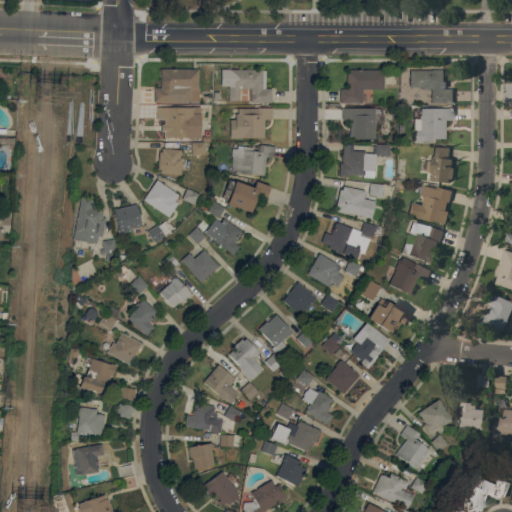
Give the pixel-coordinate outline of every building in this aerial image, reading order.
[(199,68),(199,87),(191,87),(191,102),(154,102),(154,87),(161,87),(161,68),(199,68)] [(228,68),(262,68),(262,69),(266,69),(266,88),(272,88),(272,102),(250,102),(251,88),(239,88),(239,100),(228,100),(228,68)] [(384,69),(384,89),(363,88),(362,102),(340,102),(340,88),(347,88),(347,69),(384,69)] [(443,69),(443,81),(446,81),(446,88),(443,88),(443,89),(453,89),(453,103),(431,103),(431,89),(421,89),(421,87),(409,87),(409,69),(443,69)] [(7,94),(11,94),(11,98),(0,97),(0,89),(7,90),(7,94)] [(187,113),(189,113),(189,107),(199,107),(199,113),(201,113),(200,138),(187,137),(182,137),(182,138),(179,138),(179,137),(164,137),(164,131),(161,130),(161,123),(164,123),(164,119),(156,118),(156,106),(182,107),(182,113),(187,113)] [(264,137),(242,137),(242,138),(229,138),(230,118),(235,119),(235,113),(238,113),(238,107),(257,108),(257,107),(272,107),(272,119),(264,119),(264,137)] [(375,107),(375,114),(376,114),(376,121),(381,121),(381,134),(375,134),(375,138),(350,138),(350,119),(342,119),(342,107),(375,107)] [(453,108),(453,119),(445,119),(445,138),(434,138),(434,140),(422,140),(422,141),(414,141),(414,130),(414,118),(419,118),(419,115),(420,115),(420,107),(453,108)] [(204,153),(192,153),(192,142),(202,142),(202,136),(210,136),(210,141),(205,141),(205,142),(204,153)] [(239,173),(239,172),(231,171),(232,156),(231,156),(232,147),(242,148),(242,145),(253,147),(253,150),(259,150),(259,144),(275,145),(274,157),(266,156),(264,175),(239,173)] [(343,144),(353,144),(352,150),(365,150),(365,152),(373,153),(374,144),(390,145),(390,156),(376,155),(377,154),(373,154),(373,156),(375,156),(375,170),(365,170),(364,174),(347,173),(347,176),(339,176),(340,162),(342,162),(343,144)] [(448,158),(452,159),(451,168),(454,168),(452,179),(449,179),(449,182),(429,180),(430,173),(429,173),(429,172),(419,171),(420,160),(431,161),(432,155),(433,155),(434,146),(449,148),(448,158)] [(159,151),(162,151),(162,147),(180,149),(180,151),(182,151),(181,155),(180,155),(180,157),(182,157),(181,174),(160,173),(160,168),(158,168),(159,151)] [(179,194),(175,200),(178,202),(169,216),(143,199),(156,179),(179,194)] [(270,186),(265,198),(256,195),(250,212),(227,203),(228,199),(222,197),(228,179),(234,181),(235,180),(253,187),(256,181),(270,186)] [(383,184),(382,196),(368,194),(370,183),(383,184)] [(421,218),(407,215),(411,201),(422,204),(423,202),(422,202),(424,196),(420,195),(422,185),(436,188),(436,186),(452,190),(449,202),(447,202),(445,210),(448,211),(445,224),(421,218)] [(338,210),(339,206),(336,206),(340,189),(342,189),(343,186),(365,190),(363,198),(375,200),(372,217),(338,210)] [(199,193),(194,204),(182,198),(186,188),(199,193)] [(81,196),(92,198),(90,206),(103,208),(102,216),(106,217),(102,236),(98,235),(96,243),(73,239),(81,196)] [(224,207),(219,217),(207,211),(213,200),(224,207)] [(136,204),(141,226),(129,228),(130,231),(119,233),(118,229),(119,229),(114,209),(136,204)] [(212,239),(227,220),(241,230),(241,231),(242,232),(239,235),(238,235),(237,236),(238,237),(234,242),(239,246),(233,254),(212,239)] [(158,225),(163,221),(170,230),(165,234),(156,241),(148,230),(157,223),(158,225)] [(328,247),(329,244),(321,241),(325,231),(331,234),(335,222),(336,222),(337,221),(357,229),(355,233),(370,238),(364,253),(360,252),(360,253),(358,252),(356,258),(328,247)] [(439,242),(437,242),(433,253),(435,254),(431,264),(427,262),(427,261),(401,251),(408,233),(414,235),(414,234),(408,232),(412,221),(443,231),(439,242)] [(376,225),(373,237),(366,235),(366,234),(360,233),(363,222),(376,225)] [(205,235),(197,244),(188,234),(196,226),(205,235)] [(511,234),(511,235),(505,233),(503,243),(511,245),(511,234)] [(102,240),(114,238),(116,251),(112,252),(113,259),(106,260),(105,253),(101,254),(100,249),(103,249),(102,240)] [(218,266),(200,281),(181,259),(188,252),(190,254),(191,253),(193,256),(192,256),(193,258),(203,249),(218,266)] [(502,262),(499,261),(503,249),(511,252),(511,288),(495,283),(502,262)] [(178,263),(170,271),(161,261),(170,253),(178,263)] [(307,273),(319,253),(338,264),(336,267),(339,269),(337,272),(343,275),(337,287),(330,283),(329,286),(307,273)] [(395,269),(394,268),(398,260),(399,261),(401,256),(430,270),(424,283),(417,280),(410,295),(388,284),(395,269)] [(349,260),(361,265),(359,269),(362,271),(359,277),(344,269),(349,260)] [(129,269),(124,274),(119,268),(123,263),(129,269)] [(130,283),(138,275),(148,285),(139,293),(130,283)] [(159,291),(171,281),(170,279),(174,275),(190,293),(182,300),(181,300),(173,307),(159,291)] [(372,299),(356,291),(364,277),(380,286),(372,299)] [(298,281),(316,296),(301,315),(282,300),(298,281)] [(338,302),(330,311),(320,304),(327,294),(338,302)] [(479,327),(493,294),(511,302),(511,307),(507,320),(506,325),(505,325),(500,336),(479,327)] [(127,317),(139,304),(138,303),(142,299),(142,300),(143,299),(157,311),(154,314),(155,315),(149,322),(154,326),(147,334),(127,317)] [(376,303),(380,306),(384,299),(405,312),(403,316),(408,319),(405,325),(399,321),(392,333),(367,318),(376,303)] [(97,314),(94,318),(91,319),(86,316),(85,313),(88,308),(92,307),(96,310),(97,314)] [(99,322),(105,312),(117,319),(110,329),(99,322)] [(292,332),(288,335),(287,335),(281,340),(286,345),(278,353),(273,348),(274,346),(262,332),(261,333),(257,328),(265,321),(266,322),(276,313),(292,332)] [(366,321),(388,340),(376,355),(377,355),(367,367),(361,361),(362,360),(350,350),(357,341),(352,338),(366,321)] [(112,342),(115,343),(121,331),(127,334),(127,333),(130,335),(130,336),(141,342),(130,364),(107,351),(112,342)] [(296,337),(302,331),(312,340),(306,347),(296,337)] [(329,336),(339,345),(330,354),(321,345),(329,336)] [(238,366),(239,365),(228,354),(234,349),(232,347),(241,338),(243,340),(245,338),(259,352),(255,356),(254,355),(253,356),(262,366),(260,368),(261,369),(253,378),(251,377),(250,378),(238,366)] [(77,362),(68,361),(70,347),(79,348),(78,357),(77,362)] [(273,353),(282,362),(273,370),(264,360),(273,353)] [(110,364),(110,363),(116,365),(112,375),(111,375),(107,384),(103,382),(102,385),(104,385),(102,390),(101,389),(100,392),(89,388),(88,389),(79,386),(83,376),(85,376),(91,357),(110,364)] [(325,378),(336,365),(335,364),(339,360),(340,361),(341,359),(359,375),(343,393),(325,378)] [(235,379),(229,385),(239,393),(230,403),(224,398),(223,399),(218,395),(219,394),(203,381),(218,363),(235,379)] [(307,385),(296,378),(303,368),(314,376),(307,385)] [(488,375),(487,388),(476,388),(477,374),(488,375)] [(494,375),(506,376),(505,390),(493,389),(494,375)] [(240,388),(249,381),(258,391),(249,399),(240,388)] [(121,398),(123,386),(135,388),(134,399),(121,398)] [(305,410),(310,403),(302,398),(304,395),(303,394),(305,389),(306,390),(308,387),(316,392),(317,389),(333,399),(331,402),(332,402),(327,411),(332,414),(327,423),(305,410)] [(452,419),(443,425),(442,423),(429,432),(423,424),(425,423),(418,412),(438,398),(452,419)] [(184,425),(186,414),(192,415),(195,402),(214,406),(213,412),(217,412),(216,417),(223,419),(220,432),(209,430),(184,425)] [(281,402),(293,408),(287,419),(275,412),(281,402)] [(471,403),(471,405),(475,405),(475,409),(482,409),(481,429),(458,428),(460,402),(471,403)] [(117,415),(119,403),(133,405),(131,417),(117,415)] [(243,412),(237,422),(223,415),(229,405),(243,412)] [(79,415),(78,415),(79,407),(80,407),(96,408),(96,413),(102,413),(102,414),(104,414),(102,433),(99,433),(99,434),(88,432),(88,435),(84,435),(80,435),(79,440),(70,439),(70,433),(71,434),(71,432),(75,432),(75,433),(77,434),(79,415)] [(511,433),(504,433),(504,435),(497,434),(498,417),(503,417),(503,409),(511,409),(511,433)] [(320,430),(315,442),(314,441),(312,445),(310,443),(306,450),(286,441),(284,444),(269,438),(276,423),(286,427),(289,421),(296,425),(297,422),(298,422),(299,420),(320,430)] [(415,467),(395,453),(406,438),(399,434),(406,424),(419,433),(415,438),(428,449),(415,467)] [(448,443),(441,450),(431,441),(439,433),(448,443)] [(220,445),(220,434),(241,435),(240,446),(220,445)] [(260,451),(263,440),(276,444),(273,455),(260,451)] [(194,468),(192,457),(190,458),(188,446),(212,442),(213,449),(211,449),(214,465),(194,468)] [(73,448),(101,444),(103,454),(97,455),(99,467),(97,467),(98,471),(80,474),(77,474),(73,448)] [(256,454),(254,462),(248,461),(250,452),(256,454)] [(275,475),(283,460),(282,460),(285,453),(300,461),(298,465),(306,469),(297,486),(275,475)] [(134,475),(137,486),(133,487),(131,486),(124,488),(121,479),(118,467),(131,464),(134,475)] [(232,485),(233,484),(236,488),(235,488),(238,493),(237,494),(238,496),(228,504),(226,502),(220,504),(218,501),(220,499),(215,494),(211,497),(201,486),(208,480),(209,481),(221,471),(232,485)] [(374,493),(375,492),(372,491),(380,474),(382,475),(382,474),(388,476),(390,473),(408,481),(405,489),(401,487),(401,489),(414,495),(408,508),(374,493)] [(416,476),(428,482),(422,493),(411,486),(416,476)] [(452,511),(456,504),(459,506),(463,497),(466,498),(472,485),(478,488),(483,478),(501,486),(504,479),(511,482),(505,497),(498,497),(489,493),(483,506),(482,506),(480,510),(477,509),(475,511),(452,511)] [(278,483),(285,495),(275,500),(276,503),(261,511),(241,511),(242,508),(243,502),(252,496),(250,492),(271,479),(273,482),(272,482),(274,486),(278,483)] [(81,511),(78,503),(104,494),(106,498),(107,498),(111,511),(81,511)] [(362,511),(368,503),(385,511),(362,511)]
